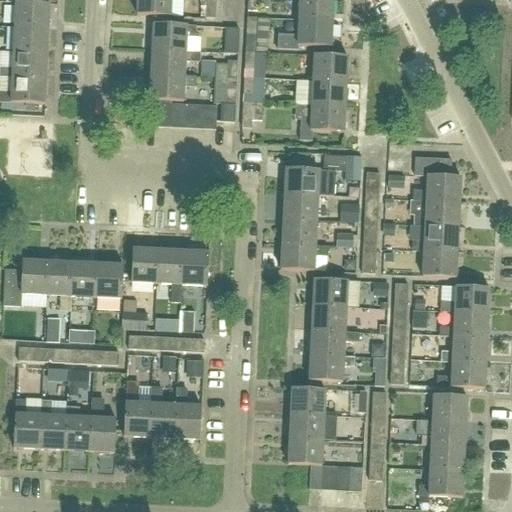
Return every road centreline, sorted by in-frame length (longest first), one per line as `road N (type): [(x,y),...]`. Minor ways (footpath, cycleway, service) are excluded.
road 1 (residential): [(233,511),(243,189),(90,181),(100,0)]
road 2 (residential): [(511,199),(406,0)]
